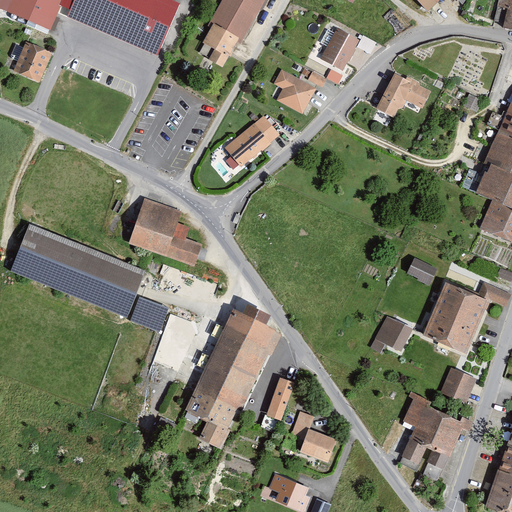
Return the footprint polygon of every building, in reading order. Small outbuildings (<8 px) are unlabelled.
[(177,6),(162,0),(4,0),(2,6),(49,26),(59,3),(73,9),(69,16),(156,54),(177,6)] [(233,64),(269,0),(227,0),(215,23),(220,26),(207,49),(233,64)] [(421,0),(433,10),(442,0),(421,0)] [(503,28),(511,29),(511,0),(498,0),(494,19),(505,21),(503,28)] [(357,41),(338,31),(322,59),(342,70),(357,41)] [(27,44),(15,74),(40,85),(53,54),(27,44)] [(306,68),(302,78),(323,87),(327,77),(306,68)] [(327,77),(340,83),(344,74),(331,68),(327,77)] [(283,71),(276,84),(285,89),(279,101),(302,113),(316,89),(283,71)] [(406,82),(396,77),(379,109),(393,116),(397,109),(403,107),(407,99),(422,107),(429,93),(417,87),(419,84),(408,78),(406,82)] [(482,102),(470,95),(465,103),(477,110),(482,102)] [(496,201),(482,228),(511,240),(511,107),(487,163),(494,166),(489,177),(471,169),(464,186),(496,201)] [(242,166),(278,135),(264,118),(227,149),(242,166)] [(182,212),(144,198),(129,240),(198,266),(207,244),(194,240),(198,230),(178,223),(182,212)] [(146,271),(29,224),(10,271),(126,318),(146,271)] [(436,271),(416,261),(409,274),(430,284),(436,271)] [(510,295),(485,285),(480,298),(447,285),(425,335),(466,352),(489,299),(505,306),(510,295)] [(169,308),(140,296),(130,320),(159,332),(169,308)] [(243,314),(234,310),(184,411),(208,422),(200,438),(221,449),(230,430),(228,429),(237,410),(241,411),(268,356),(272,357),(282,335),(275,332),(276,330),(266,325),(271,316),(248,304),(243,314)] [(386,318),(372,349),(385,355),(388,347),(404,354),(414,331),(386,318)] [(475,381),(452,371),(443,392),(466,402),(475,381)] [(303,380),(284,374),(271,411),(291,417),(303,380)] [(431,402),(413,394),(412,397),(417,399),(407,421),(419,427),(405,456),(418,462),(425,445),(436,450),(431,463),(443,468),(462,427),(469,431),(473,423),(462,418),(460,422),(428,407),(431,402)] [(321,412),(303,406),(295,429),(309,434),(304,448),(336,459),(345,434),(317,425),(321,412)] [(511,511),(511,438),(488,508),(499,511),(511,511)] [(309,488),(276,474),(270,489),(279,493),(276,501),(302,511),(304,511),(311,497),(306,495),(309,488)] [(328,511),(331,504),(317,498),(311,511),(328,511)]
